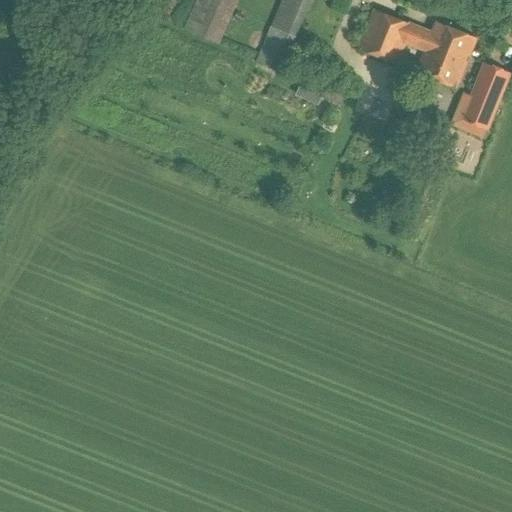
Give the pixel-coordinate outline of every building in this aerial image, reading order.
[(218,43),(236,0),(196,0),(184,29),(218,43)] [(279,73),(309,0),(282,0),(256,63),(279,73)] [(432,33),(374,10),(358,49),(397,64),(406,43),(425,50),(416,72),(456,88),(477,38),(436,22),(432,33)] [(463,119),(486,128),(499,95),(508,73),(486,64),(477,86),(472,97),(463,119)] [(303,98),(309,85),(301,82),(296,95),(303,98)]
